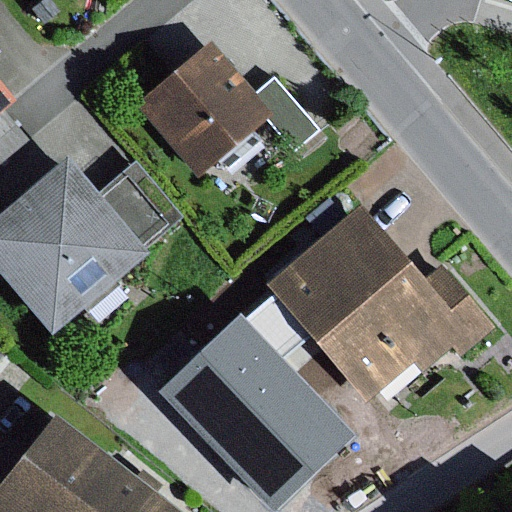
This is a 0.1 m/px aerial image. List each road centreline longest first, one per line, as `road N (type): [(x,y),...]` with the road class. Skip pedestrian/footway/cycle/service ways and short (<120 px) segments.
road 1 (residential): [(324,0),(511,223)]
road 2 (residential): [(396,511),(511,439)]
